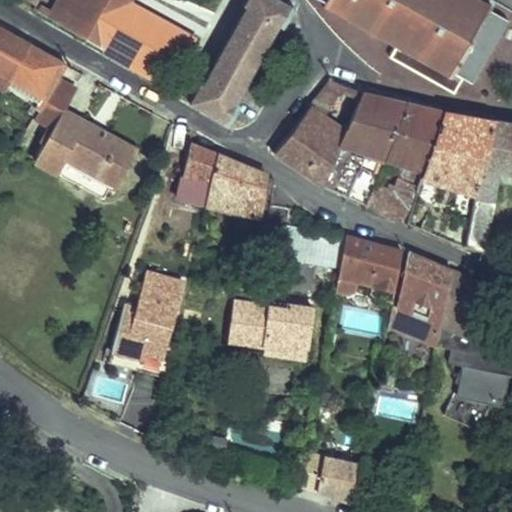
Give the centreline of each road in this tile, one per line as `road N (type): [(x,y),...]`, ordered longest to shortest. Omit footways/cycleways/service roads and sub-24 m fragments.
road 1 (tertiary): [(306,511),(141,458),(57,420),(0,379)]
road 2 (residential): [(511,284),(351,211),(242,149)]
road 3 (residential): [(242,149),(0,6)]
road 4 (residential): [(314,40),(377,82),(511,112)]
road 5 (residential): [(242,149),(314,40)]
